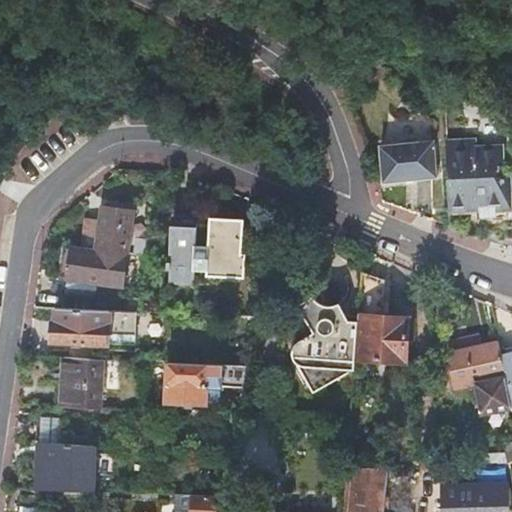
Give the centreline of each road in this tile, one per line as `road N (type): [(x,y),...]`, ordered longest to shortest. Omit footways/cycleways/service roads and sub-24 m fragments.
road 1 (residential): [(341,220),(181,148),(106,137),(48,177),(15,226),(0,376)]
road 2 (residential): [(158,0),(244,42),(311,91),(340,150),(348,198),(341,220)]
road 3 (residential): [(511,277),(341,220)]
